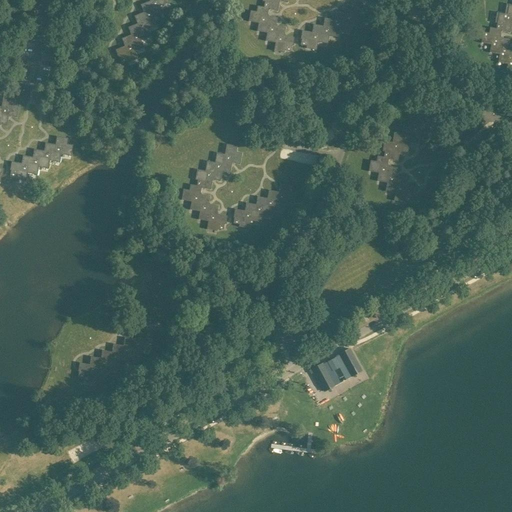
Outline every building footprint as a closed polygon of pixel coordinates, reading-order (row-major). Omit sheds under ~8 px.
[(149,0),(150,1),(140,5),(143,12),(134,16),(137,24),(128,27),(131,35),(122,39),(125,46),(115,50),(119,58),(120,58),(122,63),(127,61),(128,63),(138,59),(135,51),(144,48),(141,40),(150,36),(147,29),(157,25),(154,18),(163,14),(160,6),(169,3),(167,0),(149,0)] [(262,0),(262,2),(265,2),(264,7),(257,6),(256,12),(250,11),(249,22),(258,23),(257,31),(267,33),(265,41),(275,43),(274,51),(284,53),(285,51),(290,52),(291,46),(292,46),(294,38),(284,36),(286,28),(276,26),(277,18),(267,16),(268,10),(278,11),(279,2),(287,3),(287,0),(262,0)] [(500,38),(501,31),(510,33),(511,23),(511,22),(511,5),(506,4),(504,14),(497,12),(495,23),(497,23),(496,29),(490,28),(489,33),(483,32),(481,43),(491,45),(489,53),(499,55),(498,63),(508,64),(506,72),(511,73),(511,47),(508,47),(509,39),(500,38)] [(358,7),(347,6),(346,14),(336,12),(334,20),(324,18),(323,26),(313,24),(312,32),(302,31),(300,39),(301,39),(300,45),(306,46),(306,48),(316,50),(318,42),(327,44),(329,36),(339,38),(340,30),(350,31),(351,23),(361,25),(363,14),(357,13),(358,7)] [(3,97),(1,107),(0,106),(0,181),(1,177),(2,177),(3,169),(0,167),(0,124),(7,125),(8,116),(16,117),(18,106),(13,105),(14,99),(3,97)] [(396,176),(397,168),(387,166),(388,159),(398,161),(399,151),(407,153),(409,143),(417,144),(419,135),(427,136),(429,125),(423,124),(424,117),(413,116),(412,125),(404,124),(402,134),(394,133),(392,142),(384,141),(382,151),(384,152),(384,157),(377,156),(376,162),(370,161),(368,172),(378,173),(377,181),(387,183),(385,191),(395,193),(394,201),(404,203),(404,200),(410,201),(411,196),(412,196),(414,187),(404,186),(406,177),(396,176)] [(68,139),(56,137),(55,145),(45,143),(44,151),(34,149),(33,157),(23,155),(21,164),(11,162),(10,170),(11,170),(10,176),(16,177),(15,179),(26,181),(27,173),(37,175),(38,167),(48,169),(50,161),(60,162),(61,154),(71,156),(73,145),(67,144),(68,139)] [(226,144),(225,154),(216,153),(215,163),(207,161),(205,171),(197,170),(195,180),(197,180),(196,186),(190,185),(189,190),(183,189),(181,200),(191,202),(190,210),(200,212),(198,220),(208,221),(207,229),(217,231),(217,229),(223,230),(224,224),(225,225),(227,216),(217,214),(218,206),(209,204),(210,197),(200,195),(201,188),(210,190),(212,180),(220,181),(222,171),(230,173),(232,163),(240,164),(242,153),(236,152),(237,146),(226,144)] [(291,186),(280,184),(278,192),(268,190),(267,198),(257,197),(256,205),(246,203),(244,211),(235,209),(233,218),(234,218),(233,224),(239,225),(239,227),(249,229),(251,221),(260,222),(262,214),(272,216),(273,208),(283,210),(284,202),(294,204),(296,193),(290,192),(291,186)] [(154,283),(147,286),(151,295),(144,299),(148,308),(140,312),(145,321),(147,320),(150,325),(155,323),(155,324),(163,320),(159,311),(166,308),(162,299),(169,295),(165,286),(173,282),(168,272),(162,274),(160,269),(150,274),(154,283)] [(80,363),(78,371),(79,372),(78,377),(84,378),(83,381),(94,382),(95,374),(105,376),(107,368),(116,370),(118,362),(128,364),(129,356),(139,357),(140,349),(150,351),(152,340),(146,339),(147,333),(136,331),(134,339),(125,338),(123,346),(113,344),(112,352),(102,350),(101,358),(91,357),(89,365),(80,363)] [(339,354),(352,377),(363,371),(350,348),(339,354)] [(314,373),(324,392),(334,386),(322,364),(310,370),(311,374),(314,373)]
